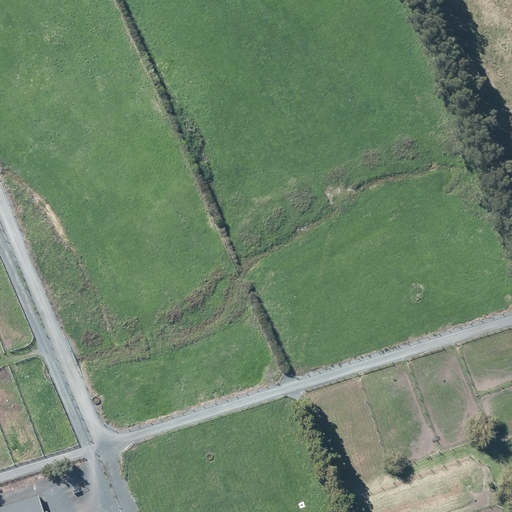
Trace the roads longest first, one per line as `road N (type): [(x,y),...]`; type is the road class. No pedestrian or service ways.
road 1 (track): [(0,480),(511,326)]
road 2 (track): [(0,213),(119,511)]
